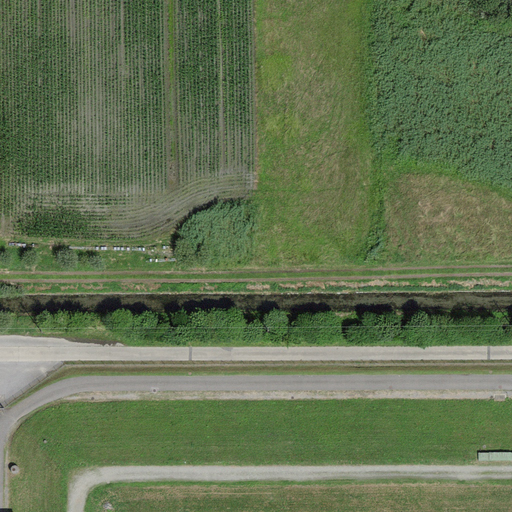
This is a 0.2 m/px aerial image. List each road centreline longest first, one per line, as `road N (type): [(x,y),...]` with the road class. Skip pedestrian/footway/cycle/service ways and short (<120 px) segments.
road 1 (track): [(0,429),(47,392),(79,384),(511,383)]
road 2 (track): [(0,276),(511,273)]
road 3 (unclassified): [(0,358),(511,356)]
road 4 (track): [(73,511),(82,484),(117,471),(511,471)]
